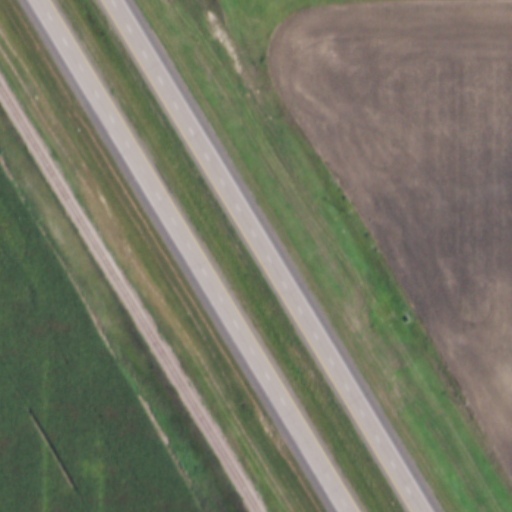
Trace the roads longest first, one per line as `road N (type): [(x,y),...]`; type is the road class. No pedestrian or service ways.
road 1 (trunk): [(39,0),(351,511)]
road 2 (trunk): [(423,511),(114,0)]
